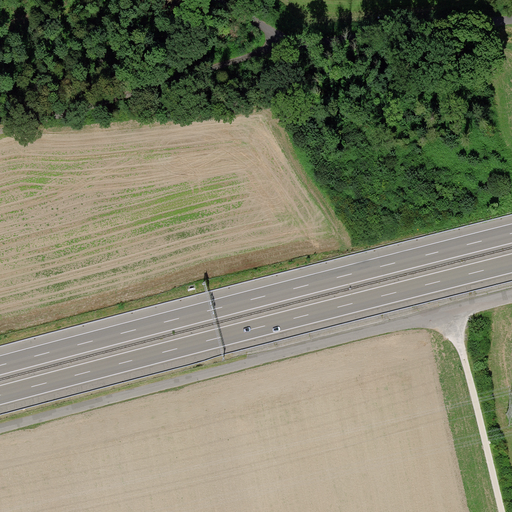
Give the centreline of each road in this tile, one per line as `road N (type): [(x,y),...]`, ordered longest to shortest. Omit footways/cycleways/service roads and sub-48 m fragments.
road 1 (unclassified): [(511,294),(0,429)]
road 2 (motorway): [(0,395),(511,262)]
road 3 (motorway): [(511,233),(0,365)]
road 4 (track): [(298,41),(0,129)]
road 5 (track): [(215,0),(298,41),(511,20)]
road 6 (track): [(452,309),(500,511)]
